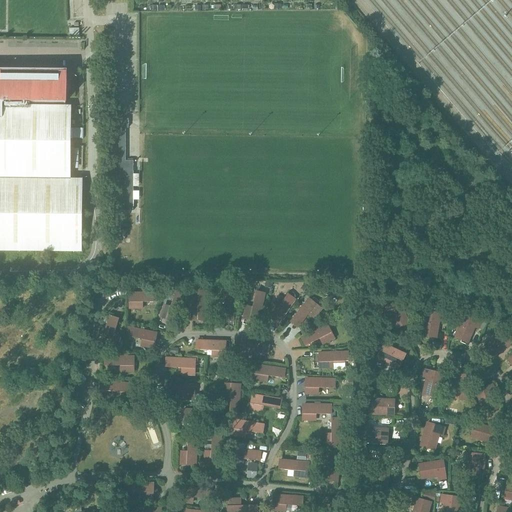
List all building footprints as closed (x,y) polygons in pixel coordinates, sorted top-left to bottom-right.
[(0,251),(48,252),(51,252),(82,252),(83,179),(71,179),(71,135),(71,106),(66,106),(66,102),(67,102),(67,98),(67,76),(0,74),(0,251)] [(133,211),(133,161),(126,161),(126,128),(128,128),(128,119),(114,119),(114,161),(116,161),(116,211),(133,211)] [(175,290),(177,283),(171,281),(169,288),(175,290)] [(175,292),(167,319),(175,322),(184,295),(175,292)] [(198,292),(198,320),(207,320),(207,292),(198,292)] [(225,292),(224,321),(234,321),(234,293),(225,292)] [(256,292),(250,320),(259,322),(265,294),(256,292)] [(130,303),(142,302),(158,302),(158,293),(130,293),(130,303)] [(287,295),(271,318),(279,323),(295,300),(287,295)] [(299,327),(316,305),(309,299),(291,322),(299,327)] [(394,324),(407,318),(399,301),(382,310),(384,313),(388,312),(394,324)] [(443,319),(444,315),(426,312),(423,330),(437,332),(440,318),(443,319)] [(479,326),(481,322),(464,315),(457,332),(470,337),(476,324),(479,326)] [(110,347),(114,335),(119,320),(110,317),(101,344),(110,347)] [(306,346),(331,333),(327,325),(302,338),(306,346)] [(127,337),(155,342),(156,333),(129,328),(127,337)] [(510,345),(511,342),(511,340),(498,330),(487,344),(498,353),(507,342),(510,345)] [(197,350),(225,351),(225,342),(197,341),(197,350)] [(240,351),(251,352),(268,355),(269,346),(241,342),(240,351)] [(394,365),(400,352),(384,344),(376,361),(380,363),(381,359),(394,365)] [(319,353),(320,362),(348,361),(348,352),(319,353)] [(105,366),(133,366),(133,357),(105,357),(105,366)] [(166,368),(194,369),(195,360),(167,358),(166,368)] [(256,374),(267,376),(284,378),(285,369),(257,365),(256,374)] [(439,392),(443,374),(425,370),(424,374),(428,375),(425,388),(439,392)] [(467,394),(470,376),(452,374),(451,378),(455,378),(453,392),(467,394)] [(306,388),(318,388),(334,389),(334,379),(306,379),(306,388)] [(102,391),(130,393),(131,384),(103,382),(102,391)] [(166,394),(194,394),(194,385),(166,385),(166,394)] [(241,385),(231,385),(229,413),(239,414),(241,385)] [(491,390),(494,389),(493,385),(476,391),(482,408),(496,403),(491,390)] [(251,404),(263,406),(279,409),(281,400),(253,395),(251,404)] [(388,415),(388,400),(374,400),(374,396),(370,396),(369,414),(388,415)] [(303,405),(303,414),(315,415),(331,415),(331,406),(303,405)] [(183,419),(211,420),(212,411),(184,409),(183,419)] [(331,435),(331,447),(341,447),(341,419),(332,419),(331,435)] [(234,429),(246,431),(262,434),(264,425),(236,420),(234,429)] [(444,432),(445,428),(427,423),(422,440),(436,445),(440,431),(444,432)] [(381,444),(382,429),(368,428),(369,424),(364,424),(363,442),(381,444)] [(494,448),(499,430),(481,425),(477,439),(491,443),(490,446),(494,448)] [(41,431),(40,437),(50,439),(51,429),(50,429),(41,428),(41,431)] [(188,436),(187,465),(196,465),(198,437),(188,436)] [(212,436),(211,464),(220,465),(222,437),(212,436)] [(259,461),(260,452),(232,449),(231,458),(259,461)] [(331,452),(328,480),(338,481),(340,453),(331,452)] [(306,462),(306,454),(298,453),(297,461),(306,462)] [(484,473),(485,455),(467,454),(467,458),(470,458),(469,472),(484,473)] [(280,469),(308,472),(308,463),(280,460),(280,469)] [(442,480),(446,479),(443,461),(425,464),(427,478),(441,476),(442,480)] [(250,464),(249,478),(256,479),(257,465),(250,464)] [(382,486),(384,472),(369,470),(370,466),(366,465),(363,484),(382,486)] [(439,483),(440,490),(447,489),(446,482),(439,483)] [(153,493),(153,484),(125,483),(125,492),(153,493)] [(181,496),(193,498),(209,499),(210,490),(182,487),(181,496)] [(274,504),(286,505),(302,506),(302,497),(274,495),(274,504)] [(458,511),(460,498),(442,495),(441,500),(445,500),(443,511),(458,511)] [(428,511),(431,503),(414,498),(413,502),(416,503),(413,511),(428,511)]
